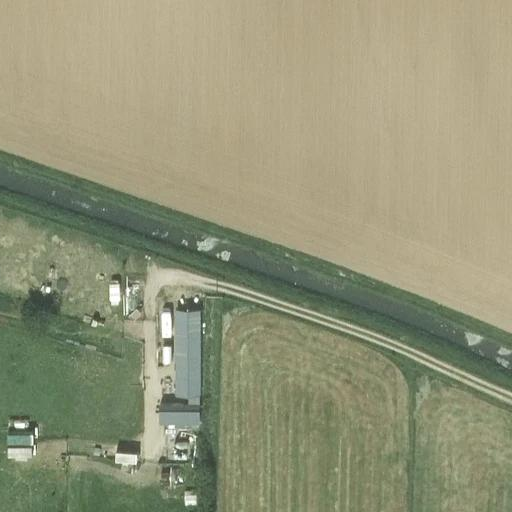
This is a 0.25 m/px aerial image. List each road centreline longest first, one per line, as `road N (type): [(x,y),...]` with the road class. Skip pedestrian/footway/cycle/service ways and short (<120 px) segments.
road 1 (unclassified): [(0,64),(511,258)]
road 2 (track): [(511,397),(379,339),(207,283)]
